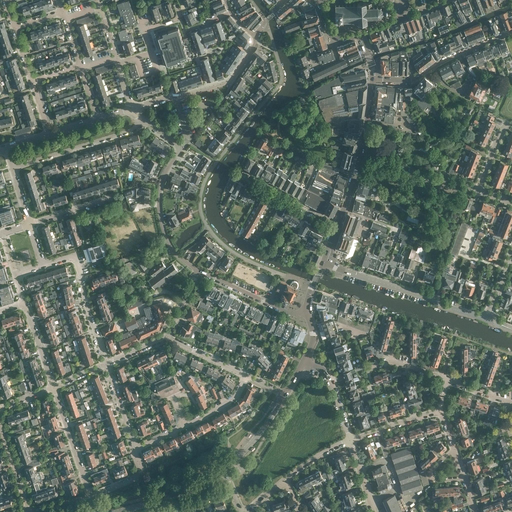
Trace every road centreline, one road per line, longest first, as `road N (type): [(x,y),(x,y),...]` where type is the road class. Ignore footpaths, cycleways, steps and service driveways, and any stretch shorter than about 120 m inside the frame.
road 1 (residential): [(198,270),(173,251),(161,225),(161,183),(178,149),(138,118)]
road 2 (tertiary): [(486,318),(349,273),(324,257)]
road 3 (residential): [(132,108),(229,82),(256,38)]
road 4 (residential): [(372,78),(411,80),(511,31)]
road 5 (residential): [(106,364),(74,255),(43,265)]
road 6 (residential): [(12,168),(132,130),(138,118)]
